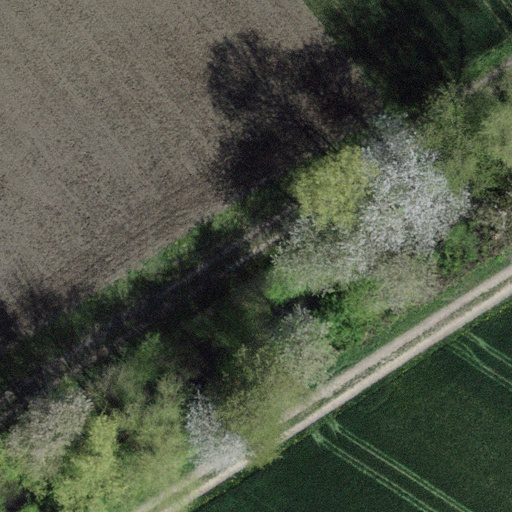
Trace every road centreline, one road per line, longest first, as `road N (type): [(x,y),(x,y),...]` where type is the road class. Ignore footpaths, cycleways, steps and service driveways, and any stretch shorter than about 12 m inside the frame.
road 1 (track): [(511,58),(0,398)]
road 2 (track): [(191,511),(511,298)]
